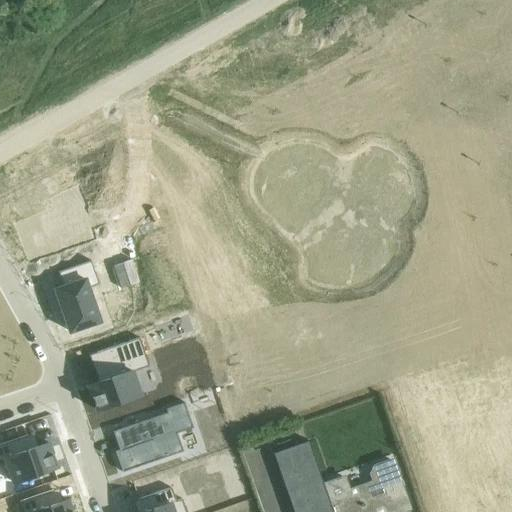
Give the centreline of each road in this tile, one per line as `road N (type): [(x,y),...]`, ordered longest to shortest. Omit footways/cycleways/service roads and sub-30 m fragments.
road 1 (unclassified): [(0,153),(271,0)]
road 2 (residential): [(60,386),(0,263)]
road 3 (residential): [(103,511),(60,386)]
